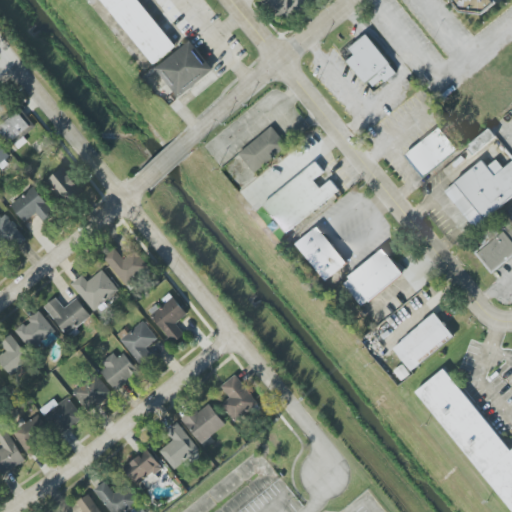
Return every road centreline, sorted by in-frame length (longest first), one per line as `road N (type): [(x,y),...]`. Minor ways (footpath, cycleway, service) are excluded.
road 1 (residential): [(0,52),(332,468)]
road 2 (residential): [(232,0),(479,302),(511,318)]
road 3 (residential): [(5,511),(75,468),(231,342)]
road 4 (residential): [(188,143),(355,0)]
road 5 (residential): [(0,301),(138,187)]
